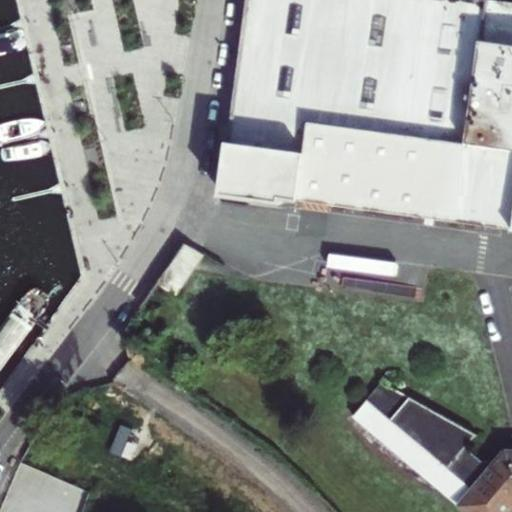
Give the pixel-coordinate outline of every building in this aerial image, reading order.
[(511,3),(488,0),(249,0),(224,191),(511,229),(511,3)] [(184,243),(157,283),(177,296),(195,270),(204,256),(184,243)] [(328,270),(327,288),(377,290),(378,273),(328,270)] [(479,436),(382,382),(353,415),(463,511),(511,511),(511,447),(504,447),(493,461),(483,462),(467,450),(479,436)] [(22,457),(12,471),(54,487),(51,495),(61,499),(74,466),(28,449),(22,457)] [(0,499),(0,511),(50,511),(46,510),(51,495),(54,487),(12,471),(0,499)]
